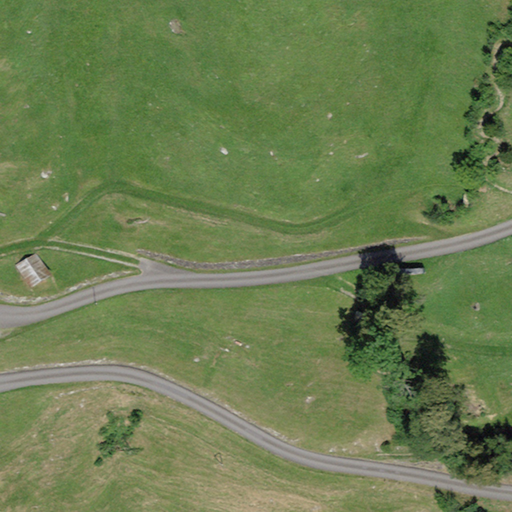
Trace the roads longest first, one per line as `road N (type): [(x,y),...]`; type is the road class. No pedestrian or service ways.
road 1 (unclassified): [(511,494),(307,459),(125,374),(0,384)]
road 2 (unclassified): [(0,315),(39,313),(122,285),(259,277),(409,254),(511,227)]
road 3 (track): [(36,239),(97,190),(128,188),(279,229),(314,228),(360,204)]
road 4 (track): [(179,278),(122,253),(36,239),(0,252)]
